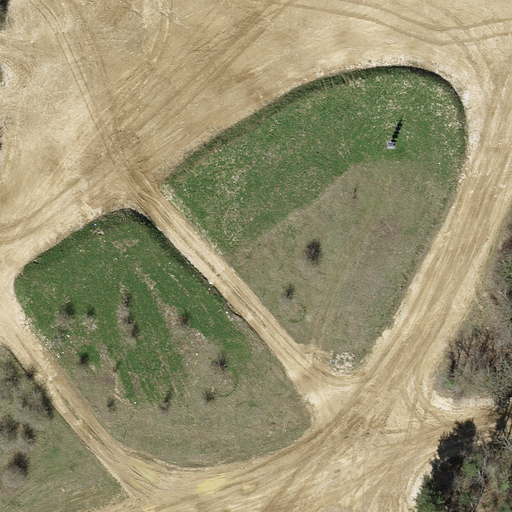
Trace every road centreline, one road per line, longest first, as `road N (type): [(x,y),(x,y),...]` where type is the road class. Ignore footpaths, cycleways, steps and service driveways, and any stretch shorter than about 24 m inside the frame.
road 1 (track): [(374,0),(121,162),(0,259)]
road 2 (track): [(121,162),(299,360),(377,429)]
road 3 (track): [(511,124),(377,429)]
road 4 (track): [(0,315),(99,433),(177,502)]
road 5 (track): [(377,429),(151,511)]
road 6 (track): [(511,417),(377,429)]
road 7 (track): [(377,429),(286,511)]
